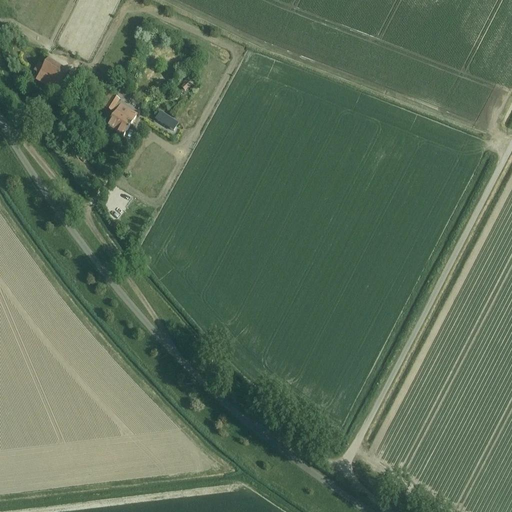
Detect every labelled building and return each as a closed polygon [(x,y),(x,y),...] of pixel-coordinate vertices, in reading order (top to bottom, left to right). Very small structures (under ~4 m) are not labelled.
[(35,81),(56,94),(57,94),(61,97),(74,77),(69,74),(48,61),(35,81)] [(184,85),(181,88),(185,91),(193,84),(190,80),(188,82),(186,80),(182,83),(184,85)] [(123,137),(134,119),(127,114),(129,111),(118,104),(119,102),(104,92),(97,104),(109,112),(109,113),(115,117),(108,127),(123,137)] [(53,95),(50,101),(54,103),(58,105),(61,100),(57,98),(57,97),(53,95)] [(160,114),(156,121),(173,132),(178,125),(160,114)] [(187,130),(186,133),(184,136),(190,139),(193,134),(187,130)]
